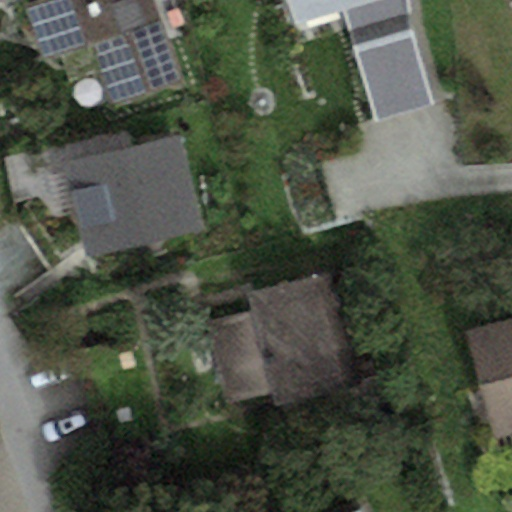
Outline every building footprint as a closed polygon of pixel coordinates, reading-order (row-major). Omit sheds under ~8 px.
[(150,0),(42,0),(26,6),(47,62),(93,47),(113,108),(180,86),(150,0)] [(289,0),(299,24),(345,8),(373,0),(289,0)] [(404,0),(373,0),(345,8),(376,119),(433,104),(404,0)] [(181,137),(65,164),(69,181),(84,246),(87,256),(202,229),(181,137)] [(84,246),(69,181),(11,213),(48,273),(84,246)] [(251,315),(206,325),(224,401),(272,390),(276,410),(363,390),(335,271),(246,292),(251,315)] [(511,322),(469,333),(495,437),(511,433),(511,322)] [(164,325),(78,350),(114,473),(199,448),(164,325)]
